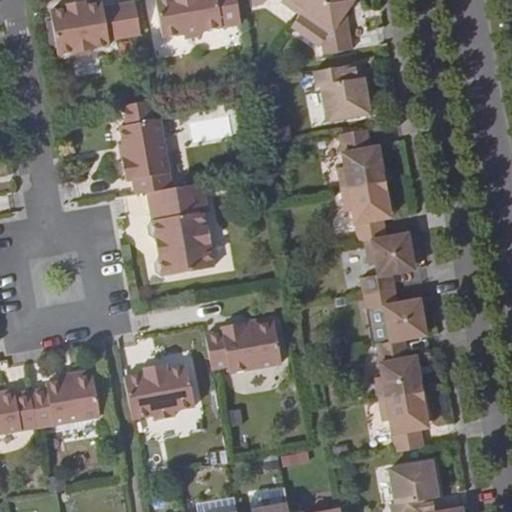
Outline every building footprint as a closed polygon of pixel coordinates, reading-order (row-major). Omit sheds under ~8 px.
[(241,25),(236,0),(155,0),(162,38),(184,34),(202,31),(241,25)] [(299,15),(309,0),(252,0),(253,5),(263,3),(264,0),(281,0),(281,1),(299,15)] [(309,0),(299,15),(317,28),(322,21),(333,28),(321,44),(324,55),(353,49),(346,11),(350,5),(342,0),(309,0)] [(140,34),(135,1),(103,6),(101,1),(85,5),(85,7),(68,11),(67,8),(50,11),(58,56),(75,53),(78,56),(91,53),(93,49),(110,46),(109,39),(140,34)] [(67,5),(67,8),(68,11),(85,7),(85,5),(84,1),(67,5)] [(365,87),(360,63),(355,64),(359,87),(365,87)] [(359,87),(355,64),(314,72),(316,87),(321,86),(328,120),(370,113),(365,87),(359,87)] [(131,179),(134,195),(148,193),(172,188),(160,117),(118,125),(122,143),(124,156),(121,158),(125,180),(131,179)] [(341,190),(385,182),(380,155),(372,157),(371,147),(368,130),(339,134),(344,166),(337,167),(341,190)] [(372,157),(380,155),(378,146),(371,147),(372,157)] [(358,243),(363,242),(386,237),(383,220),(382,211),(390,209),(385,182),(341,190),(345,212),(352,211),(358,243)] [(206,202),(202,183),(172,188),(148,193),(153,220),(149,221),(146,227),(147,236),(153,239),(157,239),(157,242),(155,242),(158,260),(160,260),(160,262),(157,263),(153,268),(155,278),(161,282),(214,271),(211,248),(212,247),(206,216),(205,216),(202,203),(206,202)] [(382,211),(383,220),(392,219),(390,209),(382,211)] [(363,295),(394,289),(391,274),(406,271),(405,261),(412,260),(407,234),(386,237),(363,242),(367,263),(374,262),(377,275),(359,279),(363,295)] [(405,261),(406,271),(414,270),(412,260),(405,261)] [(405,339),(426,336),(421,309),(413,310),(411,301),(397,304),(394,289),(363,295),(366,310),(382,307),(384,320),(378,321),(383,344),(405,339)] [(413,310),(421,309),(419,299),(411,301),(413,310)] [(205,335),(211,370),(228,366),(229,374),(276,366),(269,323),(252,326),(238,329),(237,324),(221,326),(222,332),(205,335)] [(378,400),(421,392),(416,366),(409,367),(408,357),(405,339),(383,344),(376,345),(381,376),(374,377),(378,400)] [(143,365),(165,361),(165,356),(142,360),(143,365)] [(409,367),(416,366),(414,356),(408,357),(409,367)] [(122,369),(129,409),(193,399),(186,357),(165,361),(143,365),(122,369)] [(60,375),(61,381),(94,375),(93,369),(60,375)] [(47,388),(29,391),(35,422),(53,420),(54,425),(102,417),(94,375),(61,381),(47,383),(47,388)] [(0,434),(36,429),(35,422),(29,391),(29,387),(13,390),(13,395),(2,397),(0,397),(0,434)] [(394,453),(424,448),(421,430),(419,420),(426,419),(421,392),(378,400),(382,423),(389,421),(394,453)] [(419,420),(421,430),(428,429),(426,419),(419,420)] [(392,511),(434,511),(430,489),(437,488),(433,462),(389,469),(396,504),(391,505),(392,511)] [(434,511),(440,511),(442,511),(437,488),(430,489),(434,511)] [(288,511),(287,503),(251,508),(251,511),(288,511)]
